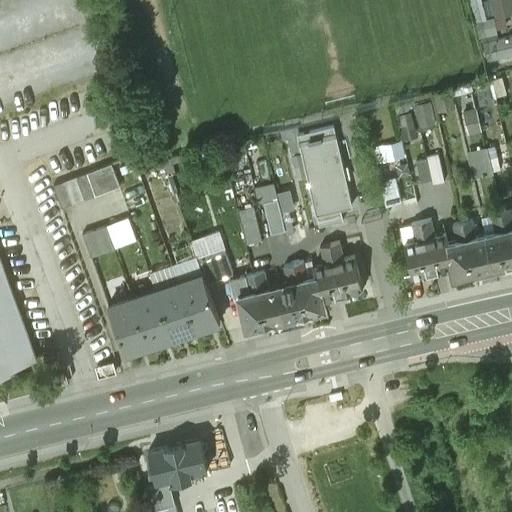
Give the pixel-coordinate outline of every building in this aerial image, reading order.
[(511,0),(476,0),(491,57),(511,51),(511,32),(501,35),(497,16),(511,12),(511,0)] [(451,88),(434,92),(438,110),(456,106),(451,88)] [(431,100),(416,103),(421,126),(436,123),(431,100)] [(477,106),(463,110),(468,132),(482,129),(477,106)] [(412,110),(399,113),(405,138),(418,135),(412,110)] [(335,121),(300,130),(319,210),(343,205),(354,202),(335,121)] [(403,139),(374,145),(377,161),(406,155),(403,139)] [(487,145),(467,150),(473,177),(494,171),(487,145)] [(440,151),(429,153),(435,181),(446,178),(440,151)] [(428,154),(417,157),(423,178),(434,176),(428,154)] [(111,160),(87,169),(95,192),(120,183),(111,160)] [(87,169),(53,183),(61,206),(95,192),(87,169)] [(396,175),(381,179),(388,203),(403,199),(396,175)] [(260,199),(266,198),(273,229),(286,226),(276,179),(256,183),(260,199)] [(240,206),(249,241),(266,236),(256,202),(240,206)] [(343,205),(319,210),(322,222),(346,216),(343,205)] [(511,206),(503,208),(507,224),(511,223),(511,206)] [(503,208),(494,211),(498,226),(507,224),(503,208)] [(129,213),(107,221),(115,243),(137,235),(129,213)] [(433,215),(423,217),(427,233),(437,231),(433,215)] [(474,216),(465,218),(468,233),(478,231),(474,216)] [(423,217),(414,220),(418,236),(427,233),(423,217)] [(465,218),(455,220),(459,236),(468,233),(465,218)] [(107,221),(82,230),(90,252),(115,244),(115,243),(107,221)] [(498,226),(488,229),(496,263),(511,259),(511,243),(507,224),(498,226)] [(220,228),(193,237),(204,268),(208,279),(235,269),(220,228)] [(437,231),(427,233),(435,267),(442,266),(441,265),(453,262),(455,262),(449,238),(450,238),(448,229),(437,231)] [(478,231),(468,233),(477,268),(496,263),(488,229),(478,231)] [(418,236),(406,238),(412,260),(411,260),(414,273),(426,270),(426,269),(429,268),(429,269),(435,267),(427,233),(418,236)] [(450,238),(449,238),(455,262),(453,262),(455,273),(477,268),(468,233),(459,236),(450,238)] [(341,237),(332,240),(336,256),(345,254),(341,237)] [(332,240),(322,242),(326,258),(336,256),(332,240)] [(0,369),(38,355),(0,251),(0,369)] [(345,254),(336,256),(344,289),(365,284),(363,273),(362,273),(356,251),(345,254)] [(326,258),(315,261),(317,270),(319,270),(325,294),(326,294),(344,289),(336,256),(326,258)] [(305,257),(296,259),(299,275),(309,272),(305,257)] [(296,259),(286,262),(290,277),(299,275),(296,259)] [(266,267),(257,269),(260,284),(270,282),(266,267)] [(208,279),(204,268),(179,276),(197,329),(220,321),(219,317),(221,317),(208,279)] [(257,269),(230,275),(235,292),(238,291),(260,284),(257,269)] [(309,272),(299,275),(307,311),(314,309),(314,308),(328,305),(326,294),(325,294),(319,270),(317,270),(309,272)] [(290,277),(280,280),(289,315),(307,311),(299,275),(290,277)] [(179,276),(157,284),(175,336),(197,329),(179,276)] [(270,282),(260,284),(269,320),(289,315),(280,280),(270,282)] [(157,284),(134,292),(152,344),(175,336),(157,284)] [(260,284),(238,291),(246,325),(269,320),(260,284)] [(152,344),(134,292),(110,300),(127,352),(152,344)] [(113,358),(101,361),(104,373),(116,369),(113,358)] [(201,433),(175,439),(183,474),(192,471),(191,467),(208,463),(201,433)] [(175,439),(149,446),(157,475),(173,471),(174,476),(183,474),(175,439)] [(170,478),(146,484),(154,509),(176,503),(170,478)] [(178,511),(176,503),(154,509),(154,511),(178,511)]
